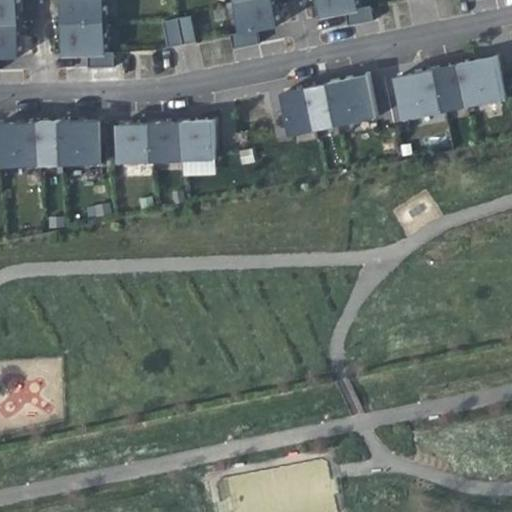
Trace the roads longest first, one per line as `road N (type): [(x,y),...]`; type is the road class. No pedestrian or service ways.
road 1 (residential): [(311,60),(158,92),(47,96)]
road 2 (residential): [(511,19),(311,60)]
